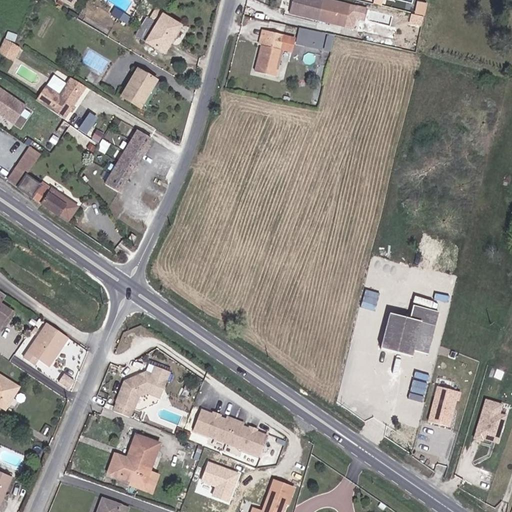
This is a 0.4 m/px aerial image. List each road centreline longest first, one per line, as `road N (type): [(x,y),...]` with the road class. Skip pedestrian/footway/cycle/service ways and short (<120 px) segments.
road 1 (primary): [(454,511),(129,287)]
road 2 (unclassified): [(129,287),(190,154),(234,0)]
road 3 (unclassified): [(129,287),(36,511)]
road 4 (primary): [(129,287),(0,197)]
road 5 (unknown): [(56,466),(176,511)]
